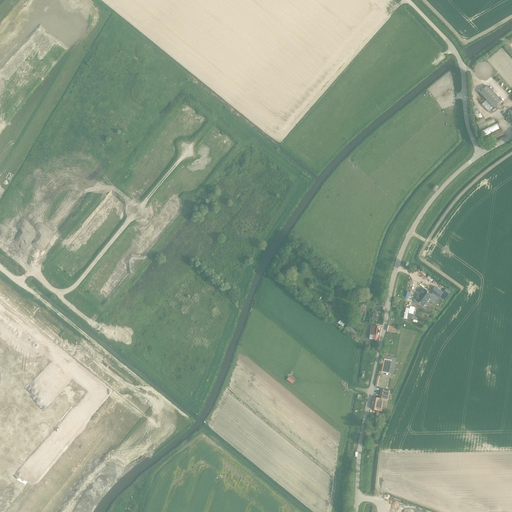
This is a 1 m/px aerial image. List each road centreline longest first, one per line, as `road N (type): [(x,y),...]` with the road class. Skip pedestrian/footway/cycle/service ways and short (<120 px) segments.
road 1 (unclassified): [(353,511),(360,441),(402,247),(432,198),(480,153)]
road 2 (unclassified): [(480,153),(467,124),(459,60),(408,0)]
